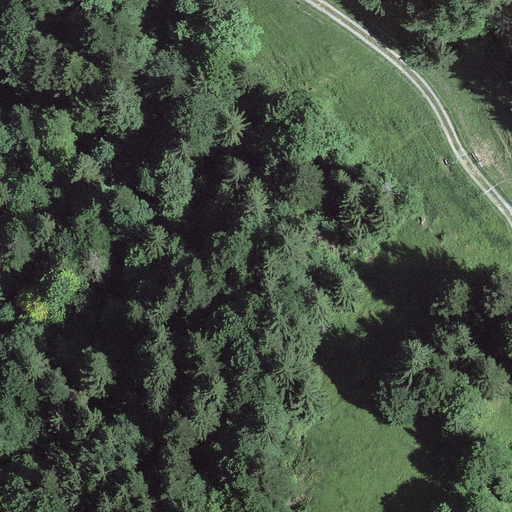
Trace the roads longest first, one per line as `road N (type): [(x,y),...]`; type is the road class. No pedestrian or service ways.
road 1 (track): [(0,320),(110,195),(148,123),(148,87),(130,40),(95,0)]
road 2 (track): [(318,0),(427,91),(469,170),(511,216)]
